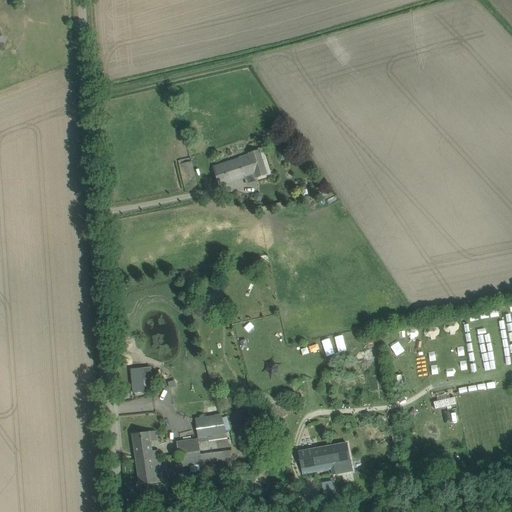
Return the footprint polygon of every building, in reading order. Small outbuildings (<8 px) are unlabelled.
[(255,175),(256,178),(268,174),(260,149),(248,153),(248,156),(255,175)] [(213,167),(219,186),(255,175),(248,156),(213,167)] [(192,162),(184,163),(185,182),(194,181),(192,162)] [(307,426),(308,435),(323,434),(322,424),(307,426)] [(268,427),(270,436),(284,434),(282,425),(268,427)] [(158,450),(152,451),(151,441),(158,440),(156,431),(132,434),(136,460),(159,457),(158,450)] [(398,431),(391,432),(393,448),(400,447),(398,431)] [(177,442),(178,455),(230,448),(226,434),(177,442)] [(350,460),(349,453),(347,443),(298,452),(303,474),(331,469),(332,475),(339,474),(336,462),(350,460)] [(233,459),(230,448),(178,455),(180,467),(233,459)] [(136,461),(139,484),(162,481),(159,457),(136,460),(136,461)] [(295,483),(292,484),(287,469),(278,472),(282,487),(285,487),(288,498),(301,494),(299,487),(296,488),(295,483)]
